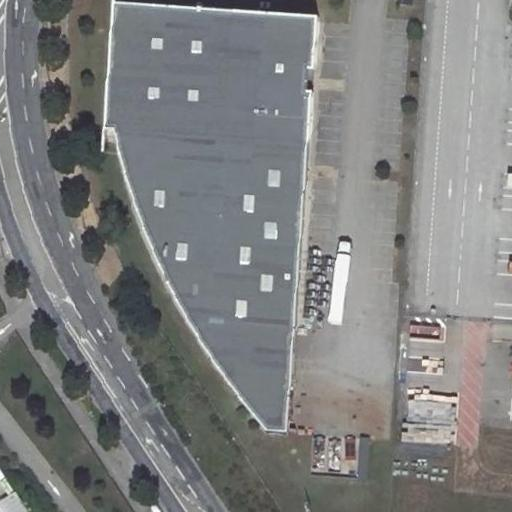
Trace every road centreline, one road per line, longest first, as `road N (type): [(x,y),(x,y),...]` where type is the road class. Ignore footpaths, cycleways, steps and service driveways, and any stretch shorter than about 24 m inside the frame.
road 1 (unclassified): [(216,511),(77,289),(38,207),(19,110),(18,0)]
road 2 (unknown): [(384,0),(358,388)]
road 3 (unclassified): [(0,183),(43,305),(177,511)]
road 4 (unknown): [(489,0),(469,293)]
